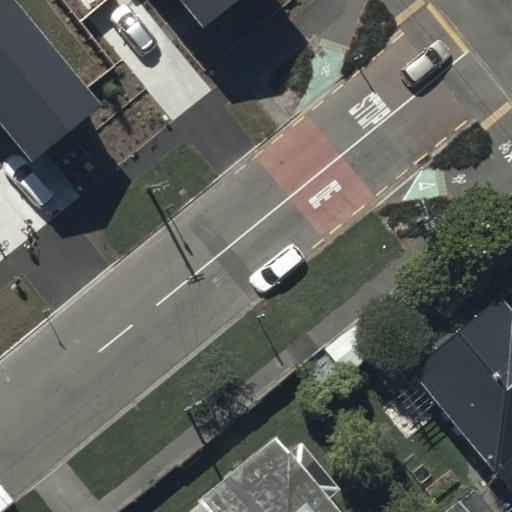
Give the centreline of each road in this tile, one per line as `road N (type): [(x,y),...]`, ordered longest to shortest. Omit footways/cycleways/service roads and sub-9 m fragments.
road 1 (residential): [(284,202),(0,436)]
road 2 (residential): [(511,15),(284,202)]
